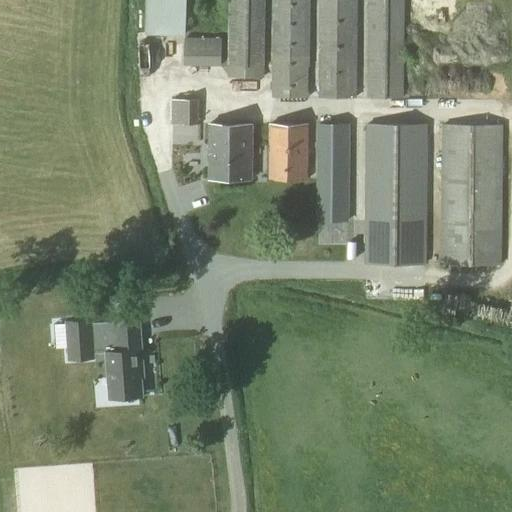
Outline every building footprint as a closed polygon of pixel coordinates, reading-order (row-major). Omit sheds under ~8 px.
[(185,35),(185,30),(185,0),(146,0),(146,34),(185,35)] [(264,78),(265,0),(228,0),(227,77),(264,78)] [(310,98),(310,0),(272,0),(272,98),(310,98)] [(318,0),(318,98),(357,98),(357,0),(318,0)] [(403,98),(404,0),(367,0),(367,98),(403,98)] [(183,65),(221,66),(222,39),(184,38),(183,65)] [(199,124),(199,99),(171,99),(171,124),(189,124),(199,124)] [(308,179),(309,123),(269,123),(268,179),(308,179)] [(252,179),(252,124),(209,124),(209,179),(252,179)] [(316,221),(348,221),(349,124),(317,124),(316,221)] [(425,265),(427,124),(366,124),(365,264),(425,265)] [(440,265),(501,265),(503,125),(441,124),(440,265)] [(144,378),(139,318),(103,320),(103,322),(93,323),(93,319),(65,321),(67,361),(95,359),(95,354),(106,353),(109,399),(143,397),(141,378),(144,378)]
